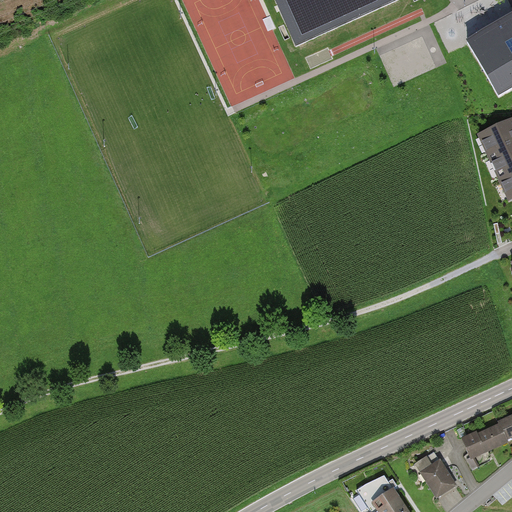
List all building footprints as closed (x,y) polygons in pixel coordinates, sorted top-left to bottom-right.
[(275,0),(298,49),(405,0),(275,0)] [(511,13),(465,41),(497,96),(511,87),(511,13)] [(511,116),(478,133),(500,181),(509,200),(511,199),(511,116)] [(500,425),(508,441),(511,438),(511,416),(499,423),(500,425)] [(509,444),(500,425),(463,442),(471,461),(509,444)] [(434,453),(416,465),(438,498),(456,486),(434,453)] [(408,511),(393,489),(373,503),(378,511),(408,511)]
